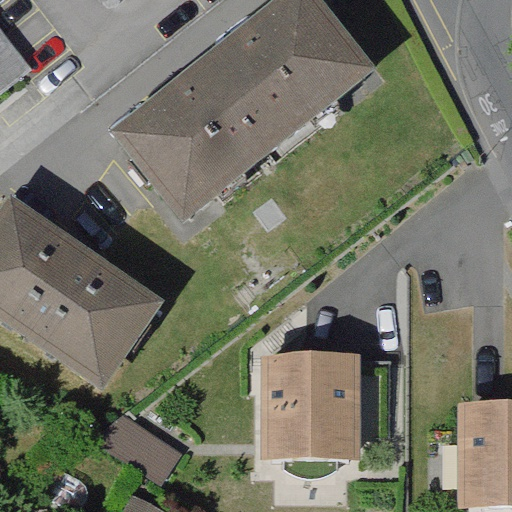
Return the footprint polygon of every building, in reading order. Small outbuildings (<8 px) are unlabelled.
[(306,21),(120,171),(191,258),(377,108),(306,21)] [(0,95),(31,71),(0,32),(0,95)] [(28,227),(0,265),(0,345),(92,411),(158,320),(28,227)] [(360,375),(265,375),(265,478),(359,479),(360,375)] [(125,424),(95,444),(164,489),(181,465),(125,424)] [(511,511),(511,436),(464,436),(463,511),(511,511)] [(152,511),(132,501),(125,511),(152,511)]
